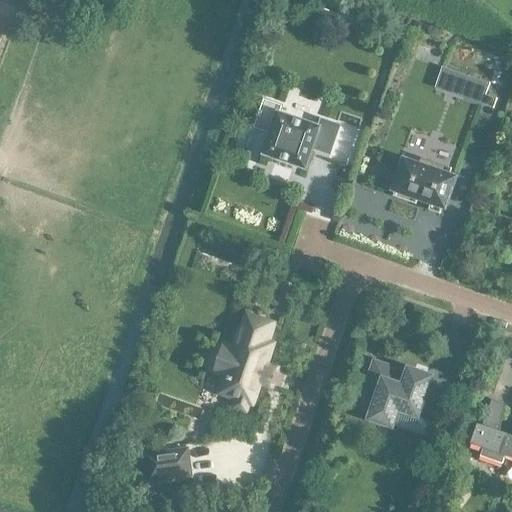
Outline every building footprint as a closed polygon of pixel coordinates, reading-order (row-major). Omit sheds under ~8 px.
[(358,0),(324,0),(324,2),(354,13),(358,0)] [(466,89),(463,97),(482,104),(489,85),(459,74),(455,86),(466,89)] [(271,134),(264,155),(280,160),(280,161),(281,161),(288,163),(288,164),(290,164),(306,169),(313,149),(330,155),(340,126),(321,120),(319,127),(280,114),(282,106),(264,100),(260,112),(259,111),(257,117),(258,117),(254,129),(271,134)] [(416,205),(417,201),(418,199),(446,209),(457,178),(450,175),(452,169),(422,158),(419,165),(404,159),(393,191),(395,191),(393,197),(416,205)] [(275,324),(247,314),(234,349),(224,345),(214,374),(224,377),(219,394),(237,400),(234,408),(246,412),(249,405),(253,406),(261,383),(267,385),(272,369),(266,367),(274,344),(269,342),(275,324)] [(391,426),(392,425),(397,409),(430,420),(441,390),(427,385),(430,378),(409,370),(407,378),(374,367),(360,407),(373,411),(371,418),(391,426)] [(506,405),(492,400),(483,426),(478,424),(471,444),(483,449),(481,456),(503,464),(505,456),(511,458),(511,435),(500,432),(506,405)] [(191,476),(188,450),(146,455),(149,481),(191,476)]
